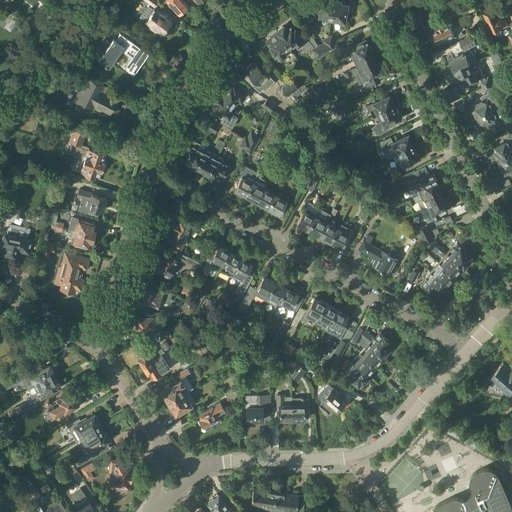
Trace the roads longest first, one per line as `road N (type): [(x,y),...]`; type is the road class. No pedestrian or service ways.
road 1 (residential): [(465,352),(151,171)]
road 2 (residential): [(207,462),(360,455),(393,434),(465,352)]
road 3 (residential): [(511,266),(397,36),(393,0)]
road 4 (residential): [(151,171),(191,77),(263,0)]
road 5 (residential): [(97,347),(151,171)]
road 6 (residential): [(97,347),(160,449)]
